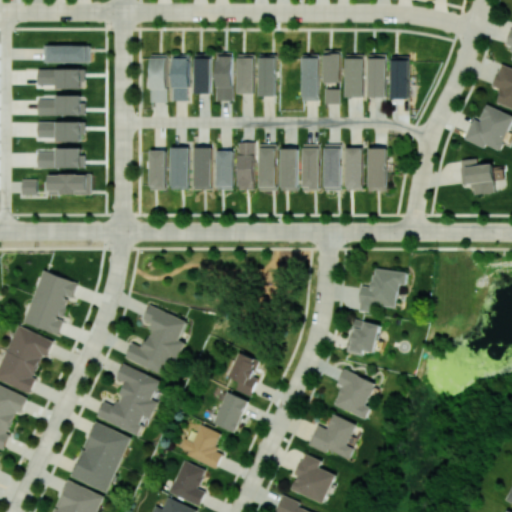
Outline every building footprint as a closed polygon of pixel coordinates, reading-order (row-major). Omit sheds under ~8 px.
[(90,62),(90,45),(49,44),(49,61),(90,62)] [(324,50),(325,81),(342,81),(341,49),(324,50)] [(217,99),(234,99),(234,52),(217,51),(217,99)] [(169,54),(152,53),(151,102),(168,102),(169,54)] [(173,99),(190,100),(190,53),(174,53),(173,99)] [(212,93),(212,53),(196,53),(195,93),(212,93)] [(239,93),(256,92),(255,53),(238,53),(239,93)] [(277,53),(260,53),(260,95),(277,95),(277,53)] [(320,53),(303,53),(303,99),(320,100),(320,53)] [(346,96),(364,96),(365,54),(346,53),(346,96)] [(368,96),(387,96),(387,53),(368,53),(368,96)] [(410,98),(411,55),(392,55),(392,97),(410,98)] [(511,67),(502,63),(493,85),(502,88),(497,101),(511,107),(511,67)] [(85,86),(85,68),(39,67),(39,86),(85,86)] [(326,103),(341,102),(340,87),(325,88),(326,103)] [(39,114),(86,114),(85,95),(39,95),(39,114)] [(511,122),(511,113),(486,104),(481,120),(474,117),(465,139),(487,147),(487,144),(502,150),(511,122)] [(85,120),(39,121),(39,139),(85,139),(85,120)] [(256,189),(257,141),(240,141),(239,188),(256,189)] [(278,142),(260,143),(261,190),(279,189),(278,142)] [(321,143),(303,143),(304,189),(321,189),(321,143)] [(342,189),(343,143),(326,143),(325,189),(342,189)] [(191,146),(172,146),(171,188),(190,188),(191,146)] [(194,188),(213,189),(214,146),(195,146),(194,188)] [(346,146),(347,189),(364,188),(364,146),(346,146)] [(85,166),(84,147),(57,147),(57,150),(39,151),(39,168),(85,166)] [(299,190),(300,147),(283,147),(282,189),(299,190)] [(388,147),(369,147),(369,190),(387,190),(388,147)] [(167,189),(168,149),(151,149),(151,189),(167,189)] [(235,188),(235,149),(218,150),(218,188),(235,188)] [(494,163),(478,163),(478,158),(462,158),(463,183),(473,183),(474,193),(496,192),(494,163)] [(49,194),(93,193),(93,172),(49,173),(49,194)] [(24,193),(39,193),(39,178),(24,178),(24,193)] [(360,310),(378,312),(379,305),(398,307),(400,283),(407,284),(408,271),(375,268),(373,286),(362,285),(360,310)] [(79,281),(43,269),(24,321),(59,334),(64,318),(62,318),(71,295),(74,296),(79,281)] [(126,357),(164,373),(172,356),(179,359),(186,342),(180,339),(188,320),(151,304),(145,319),(154,323),(145,346),(133,342),(126,357)] [(381,323),(355,318),(349,351),(364,353),(365,350),(376,352),(381,323)] [(0,364),(0,379),(30,392),(37,377),(34,376),(44,354),(48,356),(54,340),(17,324),(0,364)] [(251,395),(259,378),(253,375),(260,359),(241,351),(230,376),(240,380),(236,388),(251,395)] [(162,378),(124,363),(118,378),(126,381),(117,405),(105,400),(98,417),(143,435),(157,400),(154,398),(162,378)] [(335,404),(367,418),(372,406),(367,404),(377,382),(345,368),(338,383),(343,385),(335,404)] [(11,433),(8,432),(17,410),(22,412),(28,396),(0,384),(0,445),(5,448),(11,433)] [(249,400),(228,390),(214,422),(236,432),(249,400)] [(350,459),(355,447),(348,444),(357,423),(334,413),(328,427),(318,423),(310,442),(350,459)] [(72,476),(109,491),(132,436),(96,420),(72,476)] [(218,466),(223,452),(216,450),(222,432),(200,424),(194,441),(184,437),(179,451),(218,466)] [(337,473),(320,466),(323,460),(305,452),(296,474),(298,474),(292,488),(324,502),(337,473)] [(207,468),(182,459),(170,493),(201,504),(206,490),(200,488),(207,468)] [(97,511),(105,494),(68,479),(54,511),(97,511)] [(302,501),(284,494),(276,511),(313,511),(300,506),(302,501)] [(151,511),(196,511),(197,509),(168,496),(163,508),(155,504),(151,511)]
